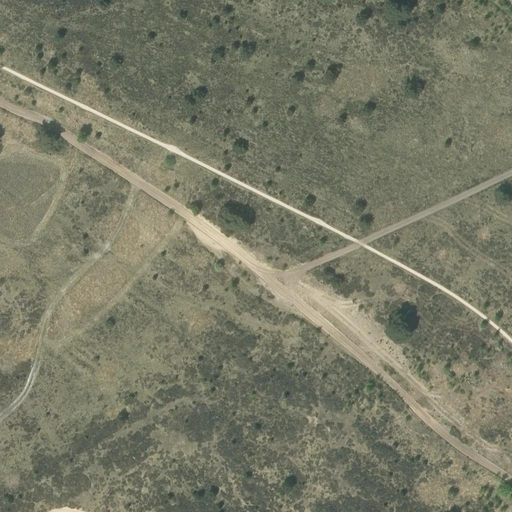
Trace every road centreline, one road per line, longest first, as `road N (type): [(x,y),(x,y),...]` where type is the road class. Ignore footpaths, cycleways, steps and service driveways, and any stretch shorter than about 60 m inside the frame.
road 1 (track): [(511,486),(216,251),(150,188),(0,104)]
road 2 (track): [(263,287),(511,174)]
